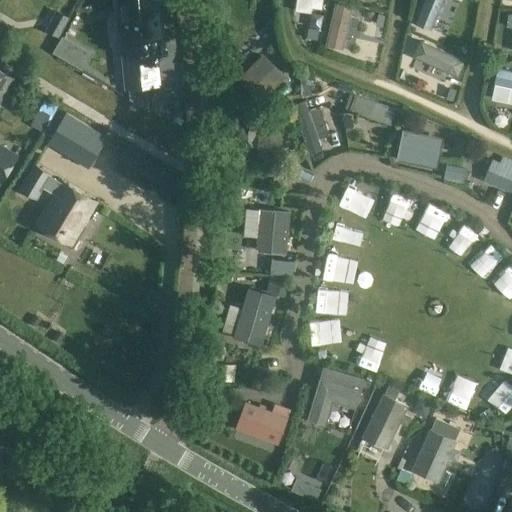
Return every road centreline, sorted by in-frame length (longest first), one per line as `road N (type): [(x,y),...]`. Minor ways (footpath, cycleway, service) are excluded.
road 1 (residential): [(185,13),(196,136),(172,415),(160,442)]
road 2 (tertiary): [(160,442),(0,336)]
road 3 (tertiary): [(283,511),(160,442)]
